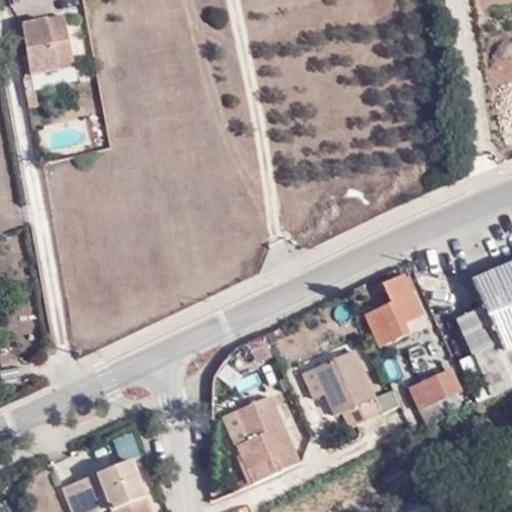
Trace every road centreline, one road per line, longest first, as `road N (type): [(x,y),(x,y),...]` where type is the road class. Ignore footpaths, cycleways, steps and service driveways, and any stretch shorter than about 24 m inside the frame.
road 1 (unknown): [(75,397),(2,0)]
road 2 (tertiary): [(511,190),(170,351)]
road 3 (tertiary): [(170,351),(0,431)]
road 4 (unknown): [(454,0),(482,185)]
road 5 (unclassified): [(170,351),(192,511)]
road 6 (unknown): [(235,511),(308,470),(321,453),(326,419)]
